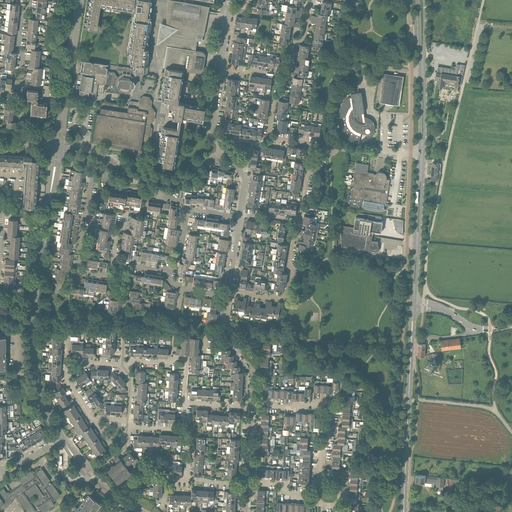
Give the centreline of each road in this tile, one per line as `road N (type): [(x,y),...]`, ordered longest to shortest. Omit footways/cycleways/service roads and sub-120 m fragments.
road 1 (secondary): [(413,304),(420,0)]
road 2 (tertiary): [(61,439),(40,390),(32,333),(58,145)]
road 3 (secondary): [(404,511),(413,304)]
road 4 (tertiary): [(58,145),(80,0)]
road 5 (residential): [(302,217),(287,295),(226,293)]
road 6 (residential): [(100,157),(135,178),(169,181),(222,152)]
road 7 (residential): [(270,135),(320,144),(302,217)]
road 8 (residential): [(250,405),(249,365),(225,330),(226,293)]
